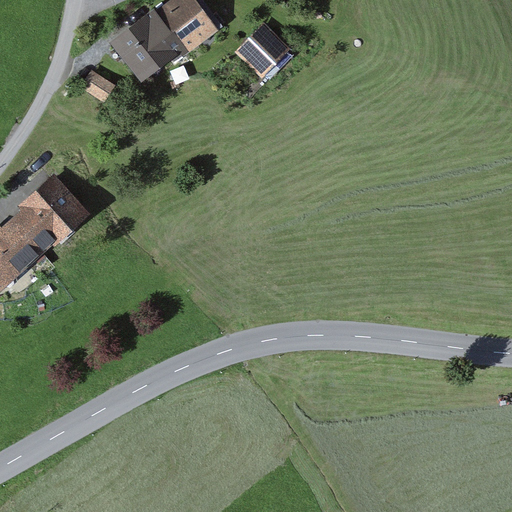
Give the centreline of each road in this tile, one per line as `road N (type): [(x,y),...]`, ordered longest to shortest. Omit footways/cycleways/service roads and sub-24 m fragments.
road 1 (tertiary): [(0,466),(137,385),(256,337),(323,328),(511,353)]
road 2 (track): [(0,162),(58,65),(75,0)]
